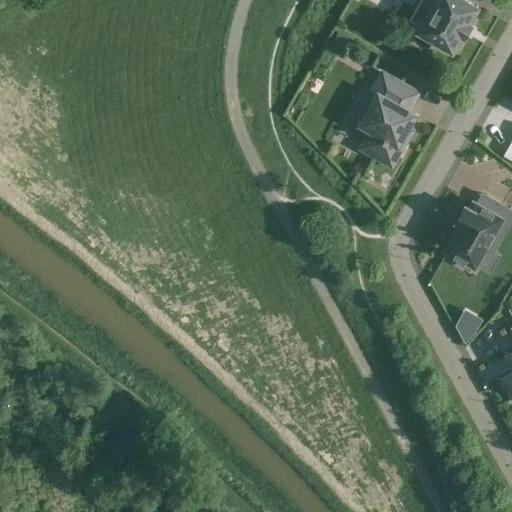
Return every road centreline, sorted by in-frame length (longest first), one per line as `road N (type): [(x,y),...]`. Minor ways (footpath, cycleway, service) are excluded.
road 1 (residential): [(341,324),(243,139),(231,90),(244,0)]
road 2 (residential): [(398,240),(400,268),(511,472)]
road 3 (residential): [(398,240),(511,40)]
road 4 (unclassified): [(441,511),(341,324)]
